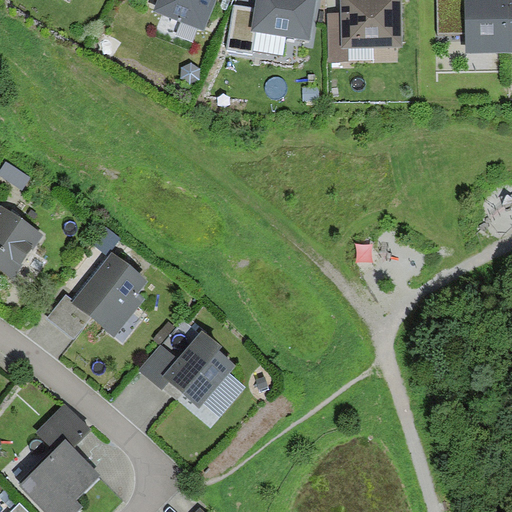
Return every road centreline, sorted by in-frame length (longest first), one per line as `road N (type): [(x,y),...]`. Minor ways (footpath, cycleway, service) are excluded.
road 1 (residential): [(140,511),(153,489),(152,463),(134,437),(0,338)]
road 2 (track): [(388,360),(372,318),(511,247)]
road 3 (track): [(437,511),(388,360)]
